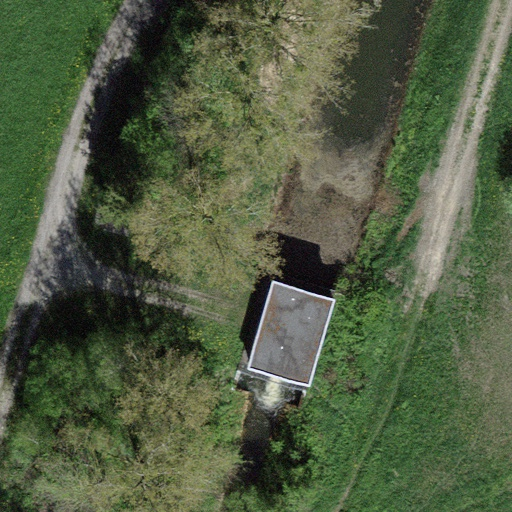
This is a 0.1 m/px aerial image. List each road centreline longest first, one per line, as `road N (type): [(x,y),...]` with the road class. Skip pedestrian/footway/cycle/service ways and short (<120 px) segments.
road 1 (track): [(0,445),(50,262),(148,0)]
road 2 (track): [(506,0),(421,294)]
road 3 (track): [(50,262),(260,324)]
